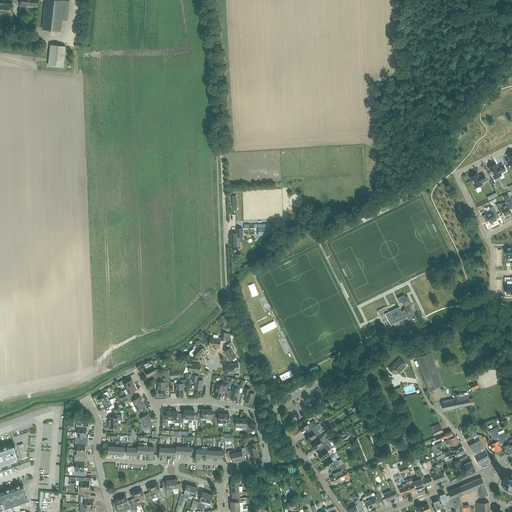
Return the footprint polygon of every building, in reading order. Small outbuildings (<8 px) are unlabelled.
[(38,8),(38,6),(39,0),(36,0),(19,0),(19,4),(27,5),(26,7),(38,8)] [(61,32),(64,0),(60,0),(45,0),(43,29),(61,32)] [(0,3),(0,13),(11,15),(12,4),(0,3)] [(50,45),(48,65),(64,67),(66,46),(50,45)] [(496,164),(488,168),(494,179),(501,175),(500,173),(505,171),(503,165),(499,166),(500,167),(498,168),(496,164)] [(479,172),(471,176),(477,187),(484,183),(483,181),(488,179),(486,173),(482,175),(481,176),(479,172)] [(500,203),(496,205),(500,214),(503,212),(505,216),(511,213),(510,210),(511,208),(511,202),(510,198),(505,200),(506,202),(500,204),(500,203)] [(491,211),(486,214),(489,220),(490,223),(497,220),(496,219),(499,218),(493,206),(489,208),(491,211)] [(258,224),(258,227),(259,236),(263,236),(263,235),(272,235),(271,223),(258,224)] [(231,246),(239,246),(239,237),(242,236),(242,228),(236,229),(237,233),(230,234),(231,246)] [(399,307),(390,311),(385,314),(391,325),(407,317),(408,320),(414,317),(415,315),(410,306),(412,305),(408,296),(405,297),(404,294),(397,298),(400,303),(402,302),(405,308),(403,309),(404,310),(401,312),(399,307)] [(227,340),(231,334),(227,333),(222,332),(221,340),(226,341),(226,340),(227,340)] [(210,338),(210,341),(209,346),(220,348),(221,338),(218,337),(218,339),(210,338)] [(193,356),(194,355),(198,358),(205,350),(202,346),(204,344),(199,340),(194,345),(198,348),(195,350),(194,349),(191,351),(190,351),(189,353),(189,354),(190,355),(191,355),(193,356)] [(231,342),(229,343),(225,345),(227,350),(224,351),(229,361),(234,358),(236,357),(231,349),(234,347),(231,342)] [(431,352),(416,357),(428,391),(443,385),(431,352)] [(188,371),(194,372),(199,372),(200,365),(192,364),(192,360),(186,359),(185,366),(189,366),(188,371)] [(389,369),(390,370),(394,374),(396,371),(399,373),(401,371),(400,369),(405,365),(407,366),(403,362),(399,359),(389,369)] [(153,378),(160,374),(157,369),(155,370),(153,366),(151,363),(145,367),(147,370),(145,371),(148,377),(153,374),(154,377),(153,378)] [(234,373),(234,369),(238,369),(238,363),(233,364),(228,364),(228,367),(225,367),(225,374),(234,373)] [(199,376),(194,375),(192,375),(192,381),(195,382),(195,384),(194,389),(202,390),(203,380),(198,379),(199,376)] [(126,389),(134,385),(132,379),(127,382),(125,379),(127,378),(119,382),(121,385),(124,384),(126,389)] [(169,384),(169,379),(169,378),(162,378),(162,382),(158,382),(158,391),(156,391),(158,391),(158,393),(166,393),(165,384),(169,384)] [(176,383),(176,388),(176,393),(184,393),(183,386),(187,386),(187,381),(187,380),(181,380),(181,383),(176,383)] [(225,393),(226,393),(228,384),(222,382),(223,383),(222,386),(217,384),(214,395),(217,395),(217,396),(217,397),(220,398),(220,397),(221,396),(223,390),(226,391),(225,393)] [(477,382),(470,385),(473,392),(480,388),(477,382)] [(128,398),(134,396),(132,392),(137,390),(134,385),(126,389),(129,394),(126,395),(127,396),(128,398)] [(226,397),(230,398),(230,399),(237,400),(240,389),(233,387),(232,391),(228,390),(226,397)] [(245,387),(243,393),(246,394),(245,401),(254,404),(252,403),(255,394),(250,393),(251,389),(245,387)] [(404,396),(400,388),(396,390),(399,398),(404,396)] [(98,399),(101,404),(109,400),(107,395),(109,394),(107,392),(102,394),(103,397),(98,399)] [(475,404),(474,399),(473,398),(469,399),(468,395),(465,395),(464,393),(455,395),(455,398),(442,401),(444,410),(475,404)] [(134,396),(128,398),(130,402),(132,400),(135,405),(143,401),(140,396),(135,399),(134,396)] [(112,405),(109,400),(101,404),(103,409),(108,407),(110,409),(115,407),(113,404),(112,405)] [(143,401),(135,405),(137,410),(135,412),(136,415),(141,413),(142,412),(140,409),(146,406),(143,401)] [(198,414),(198,415),(197,421),(200,421),(201,419),(206,419),(207,409),(201,409),(201,414),(198,414)] [(211,422),(215,422),(215,417),(215,415),(212,415),(212,410),(207,409),(206,419),(212,419),(211,422)] [(183,419),(189,419),(189,410),(184,410),(184,414),(180,414),(180,415),(180,422),(183,422),(183,419)] [(197,428),(197,421),(198,415),(195,414),(195,411),(189,410),(189,419),(192,419),(192,421),(193,428),(197,428)] [(168,420),(171,420),(172,411),(166,411),(166,415),(163,414),(162,422),(163,422),(162,425),(168,425),(168,420)] [(180,423),(180,422),(180,415),(177,414),(177,412),(172,411),(171,420),(171,423),(174,423),(180,423)] [(143,416),(141,413),(136,415),(137,419),(140,418),(143,422),(151,418),(148,413),(143,416)] [(118,423),(118,420),(121,420),(122,418),(120,418),(121,415),(120,415),(115,414),(115,417),(109,417),(109,422),(118,423)] [(224,423),(224,414),(219,414),(218,418),(215,417),(215,422),(215,426),(218,426),(218,423),(224,423)] [(230,414),(224,414),(224,423),(229,423),(229,427),(232,427),(232,423),(233,419),(229,419),(230,414)] [(143,422),(143,423),(140,424),(144,432),(150,429),(148,426),(153,423),(151,418),(143,422)] [(235,427),(241,427),(241,418),(236,418),(235,423),(232,423),(232,427),(232,430),(235,431),(235,427)] [(247,419),(241,418),(241,427),(246,428),(246,431),(249,431),(250,424),(247,424),(247,419)] [(314,420),(311,422),(309,424),(308,424),(306,421),(298,427),(301,432),(307,428),(309,430),(306,432),(314,427),(317,425),(314,420)] [(118,423),(109,422),(108,428),(114,428),(114,431),(119,432),(120,432),(120,426),(118,426),(118,423)] [(76,423),(76,432),(87,432),(87,429),(88,429),(89,423),(76,423)] [(434,436),(439,434),(443,432),(439,423),(431,427),(434,436)] [(317,425),(314,427),(306,432),(309,431),(310,433),(305,437),(308,442),(319,434),(317,431),(320,429),(317,425)] [(500,446),(503,445),(502,443),(503,443),(498,432),(497,430),(496,428),(489,431),(490,433),(492,437),(490,439),(492,443),(490,444),(491,446),(493,450),(494,450),(495,452),(501,449),(500,446)] [(447,438),(449,438),(453,436),(451,430),(444,433),(445,434),(435,438),(437,441),(446,437),(447,438)] [(503,430),(498,432),(503,443),(504,445),(503,445),(507,454),(511,451),(510,447),(508,444),(507,444),(504,437),(506,436),(504,432),(503,430)] [(474,437),(471,431),(468,433),(467,431),(463,432),(464,435),(463,435),(467,441),(471,439),(474,437)] [(87,432),(76,432),(78,432),(77,437),(76,437),(75,440),(88,441),(88,436),(86,436),(87,432)] [(486,446),(485,444),(488,442),(485,436),(477,434),(476,434),(479,440),(480,439),(484,447),(486,446)] [(455,436),(450,439),(445,440),(441,442),(443,445),(446,444),(446,445),(450,443),(451,446),(458,443),(455,436)] [(320,450),(330,443),(332,441),(331,440),(329,441),(327,439),(325,440),(322,437),(311,445),(315,450),(320,446),(322,448),(319,450),(320,450)] [(480,439),(479,440),(469,445),(479,464),(479,463),(481,466),(491,461),(489,458),(484,447),(480,439)] [(77,444),(77,449),(86,450),(86,446),(88,446),(88,441),(75,440),(75,444),(77,444)] [(17,445),(23,460),(28,458),(23,443),(17,445)] [(245,447),(246,453),(247,455),(250,454),(250,457),(258,455),(257,450),(258,450),(256,443),(252,444),(253,448),(249,448),(248,446),(245,447)] [(324,451),(318,455),(322,460),(326,457),(329,454),(333,452),(331,449),(330,448),(332,446),(331,444),(330,443),(320,450),(322,449),(324,451)] [(399,443),(392,446),(393,447),(398,445),(400,451),(402,450),(399,443)] [(0,511),(9,511),(8,508),(29,501),(23,485),(20,486),(20,485),(17,486),(17,487),(10,490),(9,489),(6,490),(7,491),(0,493),(0,468),(2,468),(2,467),(9,465),(9,466),(12,465),(11,464),(20,461),(15,445),(7,447),(6,446),(4,447),(4,448),(0,449),(0,511)] [(455,457),(465,452),(462,446),(453,451),(454,454),(448,457),(448,456),(444,458),(445,461),(446,461),(455,457)] [(243,454),(246,453),(245,447),(241,448),(242,451),(236,452),(238,461),(244,460),(243,454)] [(75,454),(74,458),(87,458),(87,453),(85,453),(86,450),(77,449),(76,454),(75,454)] [(238,461),(236,452),(236,449),(227,452),(228,458),(232,457),(233,462),(238,461)] [(458,462),(463,459),(468,457),(465,452),(455,457),(458,462)] [(76,461),(76,466),(85,467),(85,464),(87,464),(87,458),(74,458),(74,461),(76,461)] [(331,469),(339,464),(340,465),(344,463),(341,459),(338,461),(336,459),(334,461),(333,461),(331,458),(323,464),(326,469),(332,465),(334,467),(331,469)] [(472,461),(467,463),(463,465),(461,466),(461,465),(459,466),(460,467),(459,467),(461,472),(463,477),(476,471),(472,461)] [(409,472),(409,470),(407,466),(408,465),(407,463),(398,466),(401,473),(405,471),(406,473),(409,472)] [(435,466),(441,481),(446,479),(443,471),(440,472),(440,471),(441,471),(440,469),(439,469),(438,464),(435,465),(435,466)] [(85,467),(76,466),(71,466),(70,471),(72,471),(72,475),(86,476),(86,470),(84,470),(85,467)] [(435,483),(441,481),(435,466),(432,467),(434,470),(431,471),(432,475),(435,483)] [(425,486),(422,480),(425,479),(423,475),(422,475),(420,469),(415,470),(418,479),(414,481),(417,489),(425,486)] [(347,472),(345,473),(343,474),(333,477),(331,478),(332,483),(341,480),(340,479),(346,476),(347,479),(346,480),(346,482),(351,480),(347,472)] [(506,486),(504,490),(511,493),(511,494),(511,473),(510,477),(507,476),(506,477),(506,478),(504,477),(502,482),(504,483),(503,484),(506,486)] [(430,476),(425,479),(422,480),(425,486),(433,483),(430,476)] [(79,486),(89,486),(89,483),(91,483),(92,478),(78,477),(78,481),(79,481),(79,486)] [(482,477),(449,491),(451,499),(462,495),(463,498),(478,492),(480,498),(488,494),(487,491),(485,487),(482,477)] [(405,484),(409,492),(416,490),(411,478),(405,480),(406,484),(405,484)] [(177,479),(172,480),(173,491),(178,491),(179,491),(182,491),(181,485),(178,485),(177,479)] [(163,487),(163,488),(165,496),(168,496),(167,491),(173,491),(172,480),(166,480),(167,486),(163,487)] [(387,501),(398,497),(395,489),(391,480),(387,482),(390,490),(389,490),(389,491),(388,492),(387,490),(383,492),(384,494),(387,501)] [(161,495),(161,497),(165,496),(163,488),(160,489),(160,488),(158,484),(156,484),(154,484),(153,485),(153,486),(157,497),(161,495)] [(184,493),(184,494),(183,497),(188,498),(189,494),(192,486),(187,484),(184,493)] [(402,495),(409,492),(405,484),(404,485),(403,484),(402,485),(403,487),(399,489),(402,495)] [(152,499),(157,497),(153,486),(151,485),(150,486),(149,487),(148,488),(150,493),(147,495),(150,502),(153,501),(152,499)] [(89,486),(79,486),(78,495),(83,495),(91,495),(91,490),(89,490),(89,486)] [(197,488),(192,486),(189,494),(195,496),(196,492),(197,488)] [(147,503),(150,502),(147,495),(144,496),(142,490),(140,490),(138,491),(137,492),(140,500),(145,498),(147,503)] [(134,500),(131,501),(134,508),(137,507),(137,506),(142,504),(140,500),(137,492),(136,491),(134,492),(133,493),(132,494),(134,500)] [(201,496),(200,500),(199,502),(196,501),(194,507),(202,510),(204,505),(208,493),(203,491),(201,496)] [(370,491),(367,493),(373,506),(375,506),(376,507),(379,506),(378,504),(379,504),(378,503),(382,501),(379,493),(375,494),(374,492),(371,494),(370,491)] [(208,493),(204,505),(209,507),(210,503),(213,495),(208,493)] [(373,506),(367,493),(364,494),(365,496),(362,498),(363,500),(360,501),(363,507),(366,506),(367,509),(368,509),(368,510),(371,509),(371,508),(373,506)] [(453,505),(451,500),(448,501),(445,493),(440,495),(442,500),(446,510),(453,507),(453,505)] [(96,495),(91,495),(83,495),(80,495),(79,503),(80,503),(83,503),(93,504),(94,501),(95,501),(96,495)] [(302,497),(305,504),(310,502),(308,495),(302,497)] [(134,509),(134,508),(131,501),(131,499),(128,500),(126,496),(124,497),(123,496),(121,497),(121,498),(124,506),(126,510),(131,509),(131,510),(134,509)] [(121,507),(124,506),(121,498),(115,500),(117,504),(114,505),(116,511),(120,511),(122,511),(121,507)] [(359,511),(362,511),(360,506),(359,504),(358,499),(354,501),(355,505),(352,506),(347,508),(348,511),(359,511)] [(444,511),(443,508),(441,504),(440,504),(439,500),(433,502),(436,510),(440,509),(441,511),(444,511)] [(489,511),(489,502),(484,502),(476,503),(476,511),(489,511)] [(79,511),(94,511),(95,508),(93,507),(93,504),(83,503),(80,503),(79,511)]
